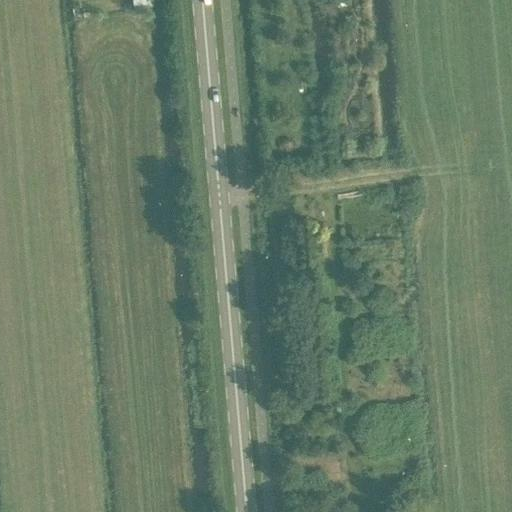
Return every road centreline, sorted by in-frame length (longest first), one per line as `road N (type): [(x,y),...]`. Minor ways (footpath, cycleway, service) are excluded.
road 1 (tertiary): [(244,511),(200,0)]
road 2 (track): [(428,172),(217,198)]
